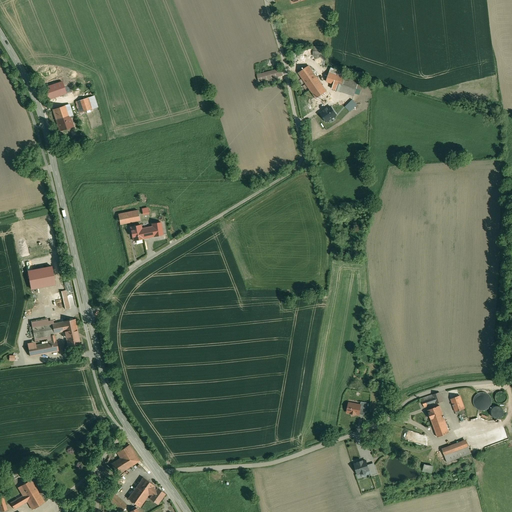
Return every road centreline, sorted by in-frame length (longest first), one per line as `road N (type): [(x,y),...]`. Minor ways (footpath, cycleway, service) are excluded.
road 1 (unclassified): [(90,319),(132,271),(293,172),(302,149),(267,0)]
road 2 (unclassified): [(511,380),(438,385),(387,417),(265,465),(160,473)]
road 3 (secondary): [(90,319),(36,101),(0,34)]
road 4 (secondary): [(160,473),(117,409),(90,319)]
